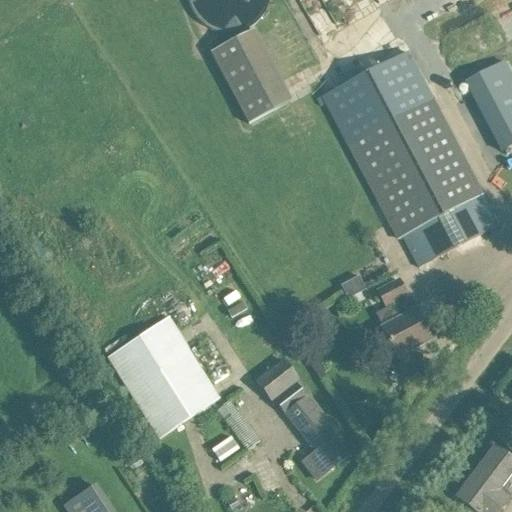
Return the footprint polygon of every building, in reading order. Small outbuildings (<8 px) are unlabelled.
[(260,21),(263,18),(265,15),(267,11),(268,7),(269,3),(270,0),(187,0),(188,2),(189,7),(190,10),(192,14),(194,18),(197,21),(200,24),(203,27),(207,29),(210,31),(214,33),(218,34),(222,35),(227,35),(231,35),(235,35),(239,34),(243,33),(247,31),(250,29),(254,27),(257,24),(260,21)] [(210,55),(248,125),(291,102),(253,32),(210,55)] [(402,239),(418,270),(499,227),(408,54),(323,99),(397,241),(402,239)] [(465,83),(492,135),(501,152),(511,146),(511,78),(504,63),(465,83)] [(394,306),(375,316),(381,329),(382,331),(377,334),(376,338),(380,347),(384,348),(390,345),(396,358),(430,340),(415,312),(414,312),(405,296),(406,295),(399,281),(381,291),(378,292),(385,306),(392,302),(394,306)] [(106,358),(159,441),(222,401),(169,318),(106,358)] [(284,413),(307,395),(297,381),(298,381),(283,362),(256,382),(271,401),(274,399),(284,413)] [(332,428),(320,412),(309,397),(307,395),(284,413),(315,452),(301,463),(315,482),(349,456),(329,431),(332,428)] [(495,446),(456,498),(472,511),(473,511),(498,511),(509,498),(511,494),(511,456),(510,458),(496,448),(496,447),(495,446)]
